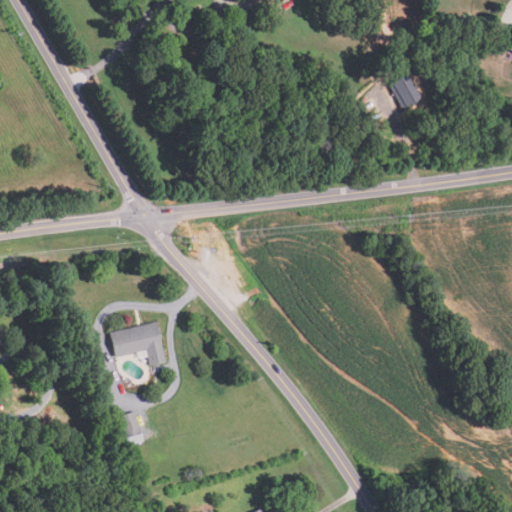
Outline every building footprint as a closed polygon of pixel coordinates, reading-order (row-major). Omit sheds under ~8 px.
[(511,24),(502,51),(511,54),(511,24)] [(402,107),(389,83),(408,72),(422,96),(402,107)] [(148,366),(147,357),(137,359),(136,352),(114,357),(108,333),(156,322),(162,350),(164,350),(165,356),(163,356),(164,362),(148,366)] [(34,371),(22,374),(20,367),(31,363),(34,371)] [(125,447),(117,416),(134,411),(143,442),(125,447)]
